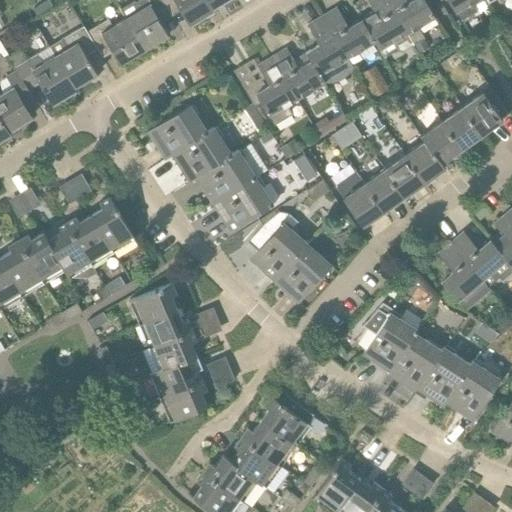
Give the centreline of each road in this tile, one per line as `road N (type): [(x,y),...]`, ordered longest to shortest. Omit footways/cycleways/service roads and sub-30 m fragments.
road 1 (residential): [(289,342),(187,242),(92,116)]
road 2 (residential): [(289,342),(393,239),(511,161)]
road 3 (residential): [(511,480),(289,342)]
road 4 (residential): [(92,116),(290,0)]
road 5 (residential): [(167,481),(204,436),(226,427),(289,342)]
